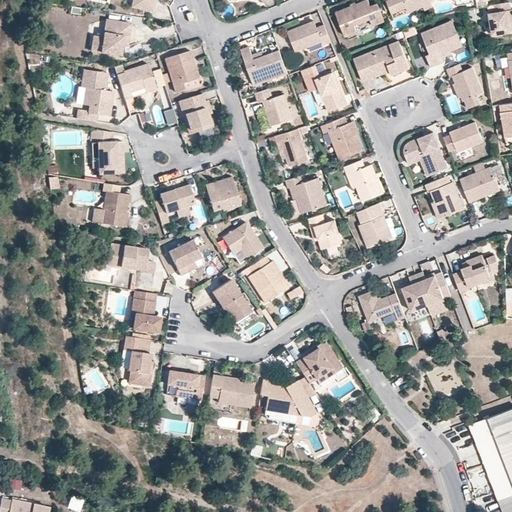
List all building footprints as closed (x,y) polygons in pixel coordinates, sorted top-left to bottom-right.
[(133,0),(132,7),(133,8),(153,12),(155,1),(156,0),(133,0)] [(357,30),(355,23),(370,17),(372,24),(384,19),(377,2),(370,5),(368,0),(361,0),(335,11),(345,35),(357,30)] [(386,0),(392,12),(408,6),(422,0),(424,5),(425,8),(433,6),(430,0),(386,0)] [(408,6),(409,11),(424,5),(422,0),(408,6)] [(511,29),(511,8),(510,1),(494,3),(495,11),(488,12),(491,34),(511,29)] [(132,23),(108,19),(105,37),(95,36),(93,51),(122,56),(123,45),(125,36),(130,37),(132,23)] [(306,24),(308,26),(303,28),(302,25),(289,31),(297,51),(309,46),(322,41),(323,44),(331,41),(324,25),(318,27),(315,20),(306,24)] [(443,57),(442,54),(451,50),(462,45),(459,36),(453,20),(421,32),(424,41),(429,52),(425,54),(430,66),(444,60),(443,57)] [(409,66),(398,40),(369,52),(353,58),(359,71),(367,68),(369,73),(380,68),(379,67),(387,64),(389,70),(391,74),(409,67),(409,66)] [(280,49),(264,55),(254,58),(253,54),(252,51),(249,45),(240,49),(243,56),(250,74),(254,84),(287,71),(280,49)] [(196,69),(193,67),(191,61),(194,60),(191,50),(169,57),(171,63),(168,64),(170,73),(176,91),(185,89),(183,82),(188,81),(199,77),(197,69),(196,69)] [(264,55),(262,50),(253,54),(254,58),(264,55)] [(454,74),(457,81),(462,95),(464,100),(466,99),(469,107),(481,102),(478,94),(484,92),(474,66),(464,70),(461,62),(447,68),(449,76),(454,74)] [(132,96),(131,92),(144,88),(146,92),(157,89),(148,64),(123,72),(123,73),(117,75),(125,99),(132,96)] [(320,77),(315,64),(306,68),(311,81),(315,89),(316,89),(321,87),(327,104),(330,111),(348,103),(339,80),(336,81),(333,72),(320,77)] [(359,71),(362,80),(389,70),(387,64),(379,67),(380,68),(369,73),(367,68),(359,71)] [(80,86),(85,87),(84,97),(83,103),(91,104),(95,105),(94,113),(109,115),(110,109),(109,107),(103,104),(104,97),(112,99),(113,90),(105,89),(108,72),(83,68),(80,86)] [(457,81),(453,83),(458,96),(462,95),(457,81)] [(288,103),(285,93),(273,97),(270,87),(255,92),(258,102),(264,100),(271,125),(292,118),(288,103)] [(321,87),(316,89),(322,106),(327,104),(321,87)] [(131,92),(132,96),(146,92),(144,88),(131,92)] [(180,100),(180,103),(190,134),(200,131),(213,126),(210,115),(205,100),(203,93),(180,100)] [(109,107),(110,109),(112,99),(104,97),(103,104),(109,107)] [(511,101),(501,103),(505,130),(506,137),(511,135),(511,101)] [(95,121),(97,113),(94,113),(89,112),(76,110),(75,118),(95,121)] [(172,110),(163,113),(168,127),(177,123),(172,110)] [(356,134),(351,122),(347,123),(345,116),(321,125),(324,133),(329,131),(333,143),(340,159),(362,150),(356,134)] [(456,147),(458,151),(483,141),(476,121),(450,131),(451,134),(444,137),(449,150),(456,147)] [(277,143),(282,141),(290,165),(308,159),(298,128),(275,135),(277,143)] [(111,142),(112,132),(92,129),(90,143),(91,143),(92,161),(99,160),(99,169),(100,174),(117,173),(116,153),(122,153),(121,142),(111,142)] [(431,173),(448,166),(439,145),(433,131),(427,133),(410,141),(408,142),(406,145),(405,147),(404,151),(405,153),(409,151),(411,156),(422,152),(431,173)] [(285,167),(290,165),(282,141),(277,143),(285,167)] [(405,153),(409,163),(421,158),(427,174),(431,173),(422,152),(411,156),(409,151),(405,153)] [(122,153),(116,153),(117,173),(124,173),(122,153)] [(347,174),(351,172),(355,186),(361,201),(383,192),(378,177),(374,178),(372,174),(375,169),(372,163),(365,166),(363,159),(343,167),(346,174),(347,174)] [(499,185),(492,165),(460,177),(470,200),(484,194),(483,191),(499,185)] [(84,178),(84,169),(75,169),(76,179),(84,178)] [(351,172),(347,174),(352,187),(355,186),(351,172)] [(431,189),(434,198),(436,203),(434,204),(438,214),(445,211),(446,214),(464,207),(454,181),(451,182),(448,174),(426,183),(428,190),(431,189)] [(241,205),(238,194),(232,175),(206,184),(214,210),(222,208),(223,210),(241,205)] [(293,185),(296,197),(301,211),(327,203),(319,176),(302,181),(300,175),(286,179),(288,186),(289,186),(293,185)] [(118,194),(119,186),(104,183),(103,191),(106,192),(118,194)] [(170,190),(171,193),(190,187),(189,183),(170,190)] [(500,188),(499,185),(483,191),(484,194),(500,188)] [(169,222),(166,213),(195,203),(190,187),(171,193),(170,190),(159,193),(161,199),(154,201),(161,224),(169,222)] [(124,227),(126,214),(128,203),(130,203),(131,196),(118,194),(106,192),(103,211),(101,223),(124,227)] [(390,237),(385,223),(387,221),(380,202),(358,211),(362,223),(360,223),(365,237),(368,236),(371,244),(390,237)] [(311,227),(314,226),(318,237),(321,247),(341,241),(334,218),(325,221),(323,213),(308,218),(311,227)] [(390,237),(393,236),(387,221),(385,223),(390,237)] [(247,259),(263,248),(247,222),(222,238),(233,254),(241,249),(247,259)] [(189,270),(187,265),(202,258),(192,239),(169,250),(181,276),(190,271),(189,270)] [(107,265),(120,267),(152,272),(154,272),(155,264),(154,262),(147,261),(148,250),(110,244),(107,265)] [(241,249),(233,254),(240,264),(247,259),(241,249)] [(469,284),(484,278),(483,276),(494,273),(493,271),(497,269),(498,268),(498,260),(496,253),(487,257),(489,262),(487,263),(482,253),(467,259),(468,262),(468,264),(464,266),(461,267),(462,269),(454,273),(461,291),(470,287),(469,284)] [(253,273),(248,276),(265,302),(287,288),(277,271),(273,273),(269,268),(267,264),(271,262),(266,255),(249,266),(253,273)] [(189,270),(190,271),(205,264),(202,258),(187,265),(189,270)] [(267,264),(269,268),(273,273),(277,271),(287,288),(290,286),(282,274),(273,260),(271,262),(267,264)] [(417,273),(422,288),(429,304),(433,302),(445,298),(436,274),(427,277),(425,270),(417,273)] [(443,272),(436,274),(445,298),(451,296),(443,272)] [(403,287),(406,294),(413,311),(424,306),(429,304),(422,288),(417,273),(410,276),(413,283),(403,287)] [(484,278),(485,281),(495,278),(495,277),(494,273),(483,276),(484,278)] [(223,307),(226,305),(237,322),(253,311),(231,279),(212,291),(223,307)] [(403,308),(397,292),(379,298),(375,288),(359,295),(369,321),(390,312),(403,308)] [(133,299),(138,300),(137,314),(135,314),(133,329),(158,333),(160,318),(153,317),(154,310),(151,309),(152,302),(155,302),(156,294),(135,291),(133,299)] [(138,300),(133,299),(129,329),(133,329),(135,314),(137,314),(138,300)] [(369,321),(373,329),(393,321),(390,312),(369,321)] [(125,350),(130,351),(127,370),(130,371),(128,383),(148,386),(150,374),(147,373),(149,361),(150,354),(148,354),(150,339),(149,339),(132,336),(125,335),(123,350),(125,350)] [(316,344),(318,347),(309,352),(296,361),(306,376),(310,383),(312,381),(317,378),(332,368),(335,372),(343,366),(324,339),(316,344)] [(435,397),(463,391),(457,363),(429,369),(435,397)] [(317,378),(320,382),(335,372),(332,368),(317,378)] [(202,399),(206,376),(171,370),(167,394),(202,399)] [(219,398),(219,402),(250,407),(254,384),(239,382),(223,379),(223,376),(213,374),(210,397),(219,398)] [(315,390),(310,383),(306,376),(299,380),(307,394),(315,390)] [(285,386),(285,390),(278,389),(279,385),(271,384),(271,380),(263,379),(261,394),(268,395),(267,409),(278,411),(312,416),(318,413),(307,394),(299,380),(285,386)] [(511,511),(511,408),(489,417),(471,425),(480,448),(496,487),(505,511),(511,511)] [(319,421),(321,418),(318,413),(312,416),(294,413),(293,421),(315,424),(319,421)] [(260,458),(262,448),(253,446),(251,456),(260,458)] [(20,491),(21,482),(12,481),(11,490),(20,491)] [(32,505),(33,502),(23,500),(23,503),(22,508),(31,510),(32,505)] [(67,510),(72,511),(80,511),(83,504),(70,500),(67,510)] [(32,505),(31,510),(22,508),(23,503),(12,501),(8,511),(47,511),(48,509),(32,505)]
